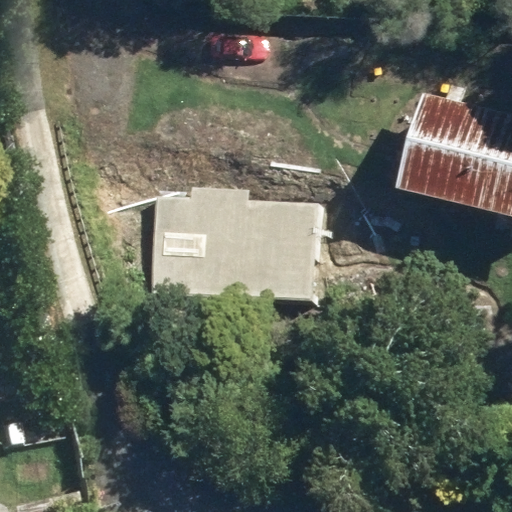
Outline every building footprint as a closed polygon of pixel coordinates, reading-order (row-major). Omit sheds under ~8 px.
[(164,58),(282,72),(285,40),(168,26),(164,58)] [(327,131),(362,136),(366,96),(332,91),(327,131)] [(390,198),(511,228),(511,128),(415,104),(390,198)] [(146,300),(311,308),(315,213),(150,206),(146,300)] [(497,366),(511,372),(511,342),(508,341),(497,366)] [(87,511),(78,488),(19,510),(19,511),(87,511)]
